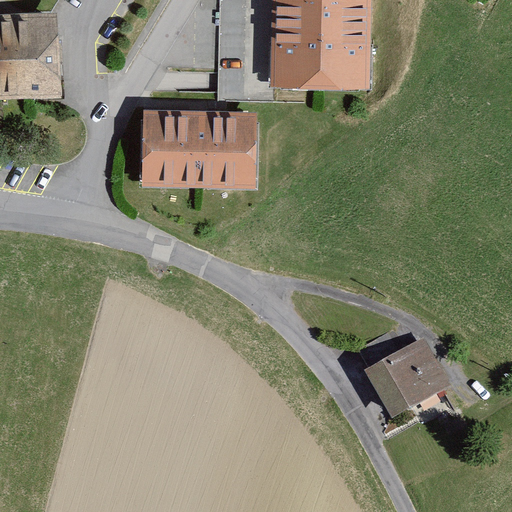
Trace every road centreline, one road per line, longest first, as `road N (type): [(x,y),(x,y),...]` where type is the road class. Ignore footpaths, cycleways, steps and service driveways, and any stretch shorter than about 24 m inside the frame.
road 1 (unclassified): [(37,219),(164,247),(266,301),(353,405),(406,511)]
road 2 (residential): [(37,219),(191,0)]
